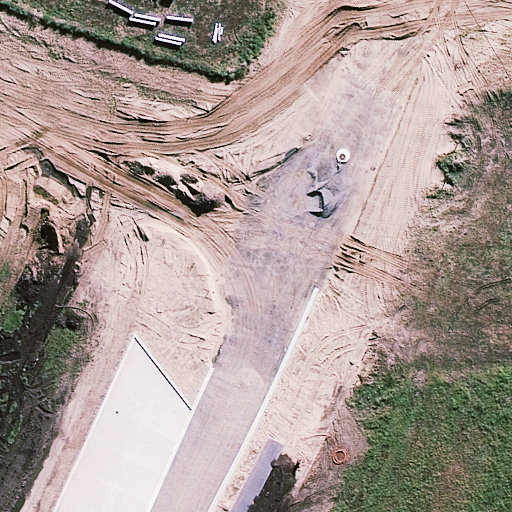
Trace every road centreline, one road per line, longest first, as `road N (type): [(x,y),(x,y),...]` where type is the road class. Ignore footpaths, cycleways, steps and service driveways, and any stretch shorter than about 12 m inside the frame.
road 1 (residential): [(0,118),(291,256)]
road 2 (residential): [(455,0),(403,37),(291,256)]
road 3 (residential): [(291,256),(173,511)]
